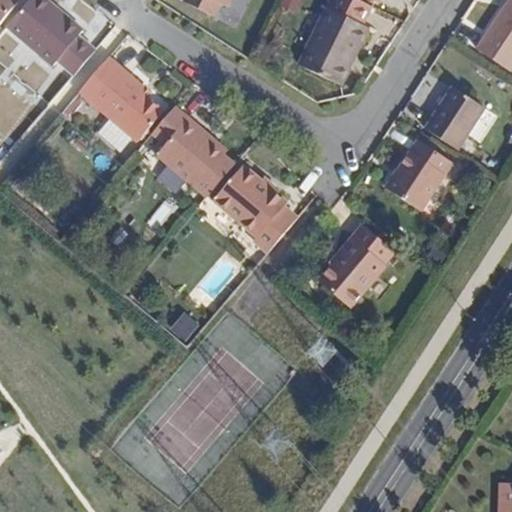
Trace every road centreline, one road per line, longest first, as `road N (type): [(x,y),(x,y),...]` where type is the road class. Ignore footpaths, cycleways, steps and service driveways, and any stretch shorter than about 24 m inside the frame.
road 1 (residential): [(123,0),(136,16),(316,130),(341,138),(363,127),(445,0)]
road 2 (secondary): [(511,277),(360,511)]
road 3 (secondary): [(384,511),(511,317)]
